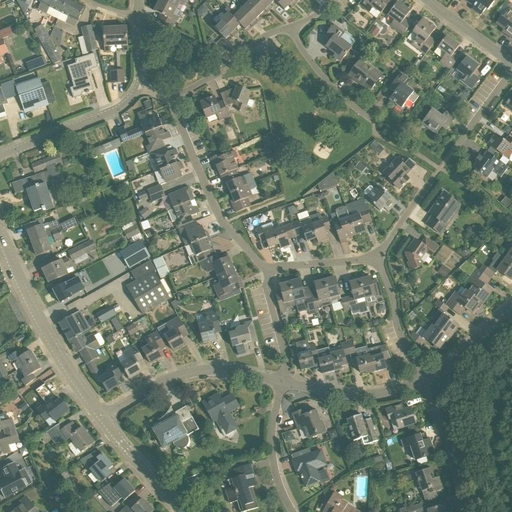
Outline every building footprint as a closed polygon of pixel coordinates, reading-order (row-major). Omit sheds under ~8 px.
[(57,0),(41,0),(40,3),(41,3),(38,9),(50,15),(54,9),(57,0)] [(85,7),(71,0),(57,0),(54,9),(50,15),(65,23),(75,27),(78,21),(85,7)] [(160,0),(160,1),(177,9),(180,3),(184,5),(186,0),(160,0)] [(241,10),(255,25),(258,22),(256,20),(260,15),(244,0),(242,0),(241,2),(245,6),(241,10)] [(259,0),(244,0),(260,15),(265,10),(268,13),(270,10),(259,0)] [(259,0),(270,10),(273,8),(270,5),(275,0),(274,0),(259,0)] [(274,0),(275,0),(285,10),(290,5),(292,8),(295,6),(289,0),(274,0)] [(391,0),(362,0),(359,4),(369,13),(376,18),(381,13),(391,0)] [(491,0),(465,0),(474,7),(472,9),(481,16),(486,9),(488,10),(494,2),(491,0)] [(177,9),(160,1),(154,11),(164,16),(161,22),(173,28),(178,18),(174,15),(177,9)] [(410,12),(398,2),(388,15),(394,20),(390,25),(402,35),(411,25),(405,20),(410,12)] [(225,10),(240,25),(245,30),(250,25),(253,28),(255,25),(241,10),(237,14),(229,7),(225,10)] [(511,9),(508,7),(496,24),(504,30),(510,34),(508,36),(511,39),(511,9)] [(221,20),(236,35),(238,32),(236,30),(240,25),(225,10),(222,13),(225,16),(221,20)] [(351,23),(356,19),(351,14),(347,19),(351,23)] [(437,29),(423,19),(413,32),(413,33),(418,36),(411,45),(425,55),(436,42),(435,42),(433,44),(427,40),(430,38),(437,29)] [(221,20),(217,25),(212,20),(209,23),(216,30),(226,40),(231,35),(233,37),(236,35),(221,20)] [(49,38),(42,24),(35,30),(42,42),(49,38)] [(347,44),(351,39),(344,34),(345,33),(334,25),(325,36),(331,40),(326,47),(335,54),(333,57),(341,62),(352,47),(347,44)] [(95,41),(91,26),(82,29),(84,37),(88,52),(90,52),(90,53),(98,50),(95,41)] [(374,26),(369,32),(375,37),(380,30),(374,26)] [(0,56),(8,53),(3,40),(13,35),(10,27),(0,31),(0,56)] [(127,27),(115,28),(116,46),(123,46),(123,51),(128,51),(127,27)] [(115,28),(104,28),(105,52),(110,52),(110,46),(116,46),(115,28)] [(453,54),(459,46),(447,37),(438,48),(446,54),(440,62),(451,70),(459,58),(453,54)] [(54,64),(62,61),(49,38),(42,42),(54,64)] [(370,49),(373,45),(369,41),(365,46),(370,49)] [(77,63),(69,66),(76,87),(72,89),(75,99),(84,96),(84,94),(94,90),(87,71),(98,67),(95,53),(76,60),(77,63)] [(29,71),(47,64),(44,56),(26,63),(29,71)] [(473,74),(479,66),(467,57),(457,70),(464,76),(460,81),(472,90),(480,79),(473,74)] [(383,74),(368,64),(367,66),(361,61),(349,76),(360,84),(362,83),(371,90),(383,74)] [(406,86),(410,81),(401,74),(390,89),(395,93),(390,99),(397,105),(396,107),(402,112),(406,107),(404,105),(409,98),(415,102),(419,97),(414,93),(406,86)] [(26,114),(48,106),(39,79),(16,87),(23,106),(26,114)] [(224,101),(226,107),(232,104),(238,107),(237,110),(243,113),(246,105),(253,108),(255,102),(246,98),(249,92),(237,87),(236,91),(232,89),(221,94),(224,101)] [(44,94),(48,104),(56,101),(52,91),(44,94)] [(461,92),(457,97),(464,102),(468,97),(461,92)] [(230,117),(226,107),(224,101),(217,104),(214,97),(200,102),(207,119),(217,115),(220,121),(230,117)] [(144,103),(147,110),(153,108),(150,100),(144,103)] [(463,105),(459,102),(455,108),(459,111),(463,105)] [(456,119),(446,112),(442,116),(433,109),(422,123),(437,135),(442,127),(447,130),(456,119)] [(162,127),(166,125),(163,118),(159,120),(157,114),(153,115),(140,121),(143,127),(126,134),(124,127),(118,130),(121,139),(123,143),(162,127)] [(511,129),(507,126),(503,131),(508,135),(511,130),(511,129)] [(169,132),(165,134),(162,127),(123,143),(123,144),(146,135),(150,145),(146,147),(149,154),(162,149),(159,143),(171,138),(169,132)] [(511,151),(511,138),(509,136),(505,141),(496,134),(488,145),(491,147),(496,150),(503,156),(508,149),(511,151)] [(370,146),(377,153),(383,148),(377,142),(376,141),(375,141),(370,146)] [(104,154),(101,147),(92,150),(95,158),(104,154)] [(493,155),(496,150),(491,147),(488,152),(493,155)] [(164,154),(162,149),(149,154),(152,160),(156,159),(160,170),(177,164),(174,157),(178,155),(176,149),(164,154)] [(221,176),(237,170),(238,169),(234,159),(238,157),(236,151),(222,156),(222,154),(218,155),(211,159),(215,170),(218,169),(221,176)] [(483,156),(481,154),(478,157),(480,158),(473,168),(480,173),(487,178),(492,171),(501,178),(509,168),(504,164),(493,155),(488,152),(487,151),(483,156)] [(51,193),(49,194),(47,188),(54,185),(55,187),(63,185),(57,165),(63,162),(59,154),(32,165),(35,172),(47,168),(48,174),(36,178),(13,185),(13,184),(16,194),(28,190),(31,197),(30,197),(35,212),(43,209),(43,211),(46,210),(56,207),(51,193)] [(416,164),(401,155),(397,159),(385,173),(392,180),(391,181),(399,189),(409,179),(405,176),(416,164)] [(135,166),(132,160),(126,163),(127,167),(128,167),(130,172),(135,170),(134,166),(135,166)] [(177,164),(160,170),(165,183),(183,176),(180,171),(184,169),(181,162),(177,164)] [(363,173),(367,168),(360,162),(356,167),(363,173)] [(231,193),(256,183),(251,173),(240,178),(237,170),(221,176),(226,188),(228,187),(231,193)] [(334,173),(318,185),(321,193),(339,187),(334,173)] [(248,198),(252,197),(250,191),(257,188),(256,183),(231,193),(234,200),(231,201),(236,213),(252,207),(248,198)] [(161,185),(147,190),(150,197),(163,191),(161,185)] [(395,201),(379,186),(376,190),(372,186),(369,186),(365,191),(365,193),(369,198),(374,203),(373,204),(381,211),(384,208),(388,212),(393,207),(391,205),(395,201)] [(169,196),(166,197),(162,199),(168,212),(168,211),(174,209),(174,208),(191,202),(195,200),(189,187),(169,196)] [(149,197),(147,190),(138,194),(140,200),(149,197)] [(166,197),(163,191),(150,197),(152,203),(162,199),(166,197)] [(427,224),(441,235),(462,206),(444,193),(429,214),(432,215),(435,218),(429,225),(427,224)] [(350,218),(356,236),(366,232),(362,222),(371,219),(363,200),(345,206),(346,207),(350,218)] [(510,202),(507,200),(503,200),(501,202),(506,208),(510,203),(509,202),(510,202)] [(174,208),(174,209),(168,211),(173,222),(175,222),(178,228),(194,222),(192,216),(200,213),(197,207),(193,209),(191,202),(174,208)] [(295,206),(288,208),(290,216),(298,213),(295,206)] [(152,215),(145,207),(139,213),(145,220),(152,215)] [(346,207),(343,207),(338,209),(336,211),(336,213),(331,215),(337,231),(341,244),(347,242),(346,239),(356,236),(350,218),(346,207)] [(313,225),(312,225),(317,239),(318,243),(329,239),(326,231),(331,229),(327,217),(322,218),(320,213),(310,217),(313,225)] [(292,225),(296,235),(303,232),(307,242),(317,239),(312,225),(313,225),(310,217),(299,220),(300,222),(292,225)] [(61,233),(59,227),(57,220),(42,225),(28,231),(33,243),(47,238),(54,236),(61,233)] [(59,224),(61,230),(73,227),(71,220),(59,224)] [(132,238),(135,244),(141,241),(143,240),(134,221),(122,227),(128,240),(132,238)] [(186,247),(192,244),(210,237),(209,234),(206,235),(202,226),(199,228),(196,221),(194,222),(178,228),(186,247)] [(296,235),(292,225),(284,227),(284,228),(275,232),(274,232),(280,245),(279,245),(281,249),(291,245),(288,237),(296,235)] [(275,232),(273,227),(263,231),(262,228),(256,230),(260,240),(266,238),(269,248),(279,245),(280,245),(274,232),(275,232)] [(155,235),(151,229),(146,232),(149,238),(155,235)] [(61,233),(54,236),(56,241),(63,239),(61,233)] [(210,251),(212,250),(208,240),(211,239),(210,237),(192,244),(186,247),(185,247),(192,266),(199,263),(212,257),(210,251)] [(47,238),(33,243),(37,256),(51,251),(50,245),(47,238)] [(438,247),(426,238),(422,244),(415,240),(406,253),(413,269),(411,270),(422,265),(420,261),(426,252),(432,256),(438,247)] [(74,261),(97,249),(93,239),(82,245),(68,252),(73,261),(74,261)] [(141,241),(135,244),(120,253),(129,269),(150,257),(141,241)] [(461,253),(466,257),(471,251),(465,247),(461,253)] [(489,268),(494,272),(504,258),(498,254),(489,268)] [(229,258),(220,262),(217,255),(212,257),(199,263),(202,270),(207,268),(210,273),(216,271),(218,277),(234,270),(229,258)] [(153,261),(157,270),(166,266),(162,257),(154,261),(153,261)] [(74,272),(68,259),(63,262),(62,261),(43,269),(49,283),(74,272)] [(511,279),(511,262),(506,259),(498,270),(511,280),(511,279)] [(154,271),(156,270),(151,261),(131,272),(136,281),(126,287),(142,315),(170,299),(154,271)] [(469,293),(481,301),(481,302),(483,304),(492,291),(485,286),(491,279),(480,271),(477,269),(467,261),(459,269),(471,277),(468,282),(474,286),(470,292),(469,293)] [(438,272),(446,278),(451,271),(443,265),(438,272)] [(480,271),(491,279),(494,274),(484,266),(480,271)] [(234,270),(218,277),(221,283),(214,286),(219,298),(244,288),(244,287),(232,292),(230,286),(239,282),(234,270)] [(60,304),(73,297),(73,296),(85,290),(78,277),(74,279),(73,277),(64,282),(65,284),(53,290),(60,304)] [(348,297),(341,299),(335,277),(325,280),(330,298),(330,299),(332,305),(342,303),(344,309),(344,312),(351,310),(348,297)] [(381,289),(374,291),(371,277),(360,280),(366,297),(367,302),(367,305),(377,302),(377,303),(384,301),(381,289)] [(306,300),(300,279),(290,282),(296,306),(298,312),(308,309),(309,312),(316,310),(312,298),(306,300)] [(316,310),(322,308),(320,302),(330,299),(330,298),(325,280),(315,283),(319,296),(312,298),(316,310)] [(360,280),(350,283),(354,296),(348,297),(351,310),(352,313),(368,309),(367,305),(367,302),(366,297),(360,280)] [(296,306),(290,282),(280,285),(284,299),(278,300),(276,295),(281,312),(287,311),(287,308),(296,306)] [(481,301),(469,293),(470,292),(467,290),(467,291),(462,287),(457,293),(456,292),(446,306),(449,308),(460,316),(465,309),(472,314),(481,302),(481,301)] [(446,306),(438,300),(434,305),(445,314),(449,308),(446,306)] [(176,302),(175,301),(172,303),(173,305),(174,308),(176,310),(177,309),(180,304),(181,302),(176,302)] [(112,306),(97,314),(102,323),(116,315),(112,306)] [(73,316),(72,315),(59,323),(69,341),(83,334),(90,330),(80,311),(73,316)] [(216,311),(204,315),(205,324),(199,326),(204,344),(217,340),(216,334),(215,331),(221,329),(216,311)] [(238,314),(226,317),(229,327),(240,324),(238,314)] [(443,315),(435,326),(435,327),(451,338),(459,327),(443,315)] [(189,335),(179,318),(166,325),(171,333),(165,336),(173,351),(186,344),(183,338),(181,335),(187,332),(189,335)] [(243,327),(229,331),(233,347),(236,346),(238,356),(250,353),(248,345),(247,343),(257,340),(258,342),(259,342),(253,321),(242,324),(243,327)] [(135,324),(126,328),(131,336),(133,335),(131,331),(137,328),(135,324)] [(433,325),(424,338),(426,339),(440,349),(448,338),(450,339),(451,338),(435,327),(435,326),(433,325)] [(425,341),(412,332),(410,335),(412,340),(421,346),(425,341)] [(166,347),(157,333),(146,339),(150,346),(143,350),(151,364),(164,357),(160,350),(166,347)] [(80,351),(84,358),(96,350),(101,347),(94,335),(86,339),(83,334),(69,341),(76,354),(80,351)] [(105,339),(106,340),(109,346),(115,342),(112,336),(112,335),(105,339)] [(25,340),(22,336),(16,339),(19,344),(25,340)] [(353,341),(347,342),(350,354),(356,353),(353,341)] [(342,351),(330,354),(331,357),(335,371),(341,369),(341,367),(347,365),(344,356),(350,354),(347,342),(340,344),(341,347),(342,351)] [(315,344),(309,345),(309,347),(310,352),(311,352),(312,358),(313,358),(319,357),(315,344)] [(380,348),(381,354),(370,358),(369,358),(374,373),(386,369),(384,360),(390,358),(385,346),(380,348)] [(142,357),(136,347),(125,353),(118,357),(122,364),(130,379),(143,372),(137,361),(142,357)] [(310,352),(309,347),(297,351),(297,349),(291,350),(294,363),(300,361),(302,371),(315,367),(312,358),(311,352),(310,352)] [(96,350),(84,358),(87,364),(100,357),(96,350)] [(31,351),(22,356),(19,351),(9,357),(12,362),(15,360),(21,369),(36,360),(31,351)] [(370,358),(369,355),(357,359),(361,373),(371,371),(371,373),(374,373),(369,358),(370,358)] [(335,371),(331,357),(319,360),(323,375),(335,371)] [(0,360),(0,394),(0,395),(7,386),(4,383),(8,379),(7,376),(8,375),(0,360)] [(36,360),(21,369),(26,378),(22,380),(26,385),(36,379),(33,374),(41,369),(36,360)] [(109,372),(102,376),(99,378),(108,392),(120,385),(117,379),(123,376),(115,363),(107,368),(109,372)] [(219,393),(203,403),(214,422),(218,420),(223,429),(221,431),(225,436),(228,437),(234,434),(235,431),(239,428),(230,413),(240,407),(233,394),(223,400),(219,393)] [(51,399),(37,409),(46,421),(51,416),(55,421),(69,410),(61,399),(54,404),(51,400),(52,400),(51,399)] [(25,402),(19,407),(22,412),(29,408),(25,402)] [(411,408),(405,410),(403,404),(386,410),(390,420),(396,418),(400,429),(407,427),(416,424),(411,408)] [(199,430),(195,423),(196,423),(195,422),(195,421),(194,420),(194,419),(193,418),(193,417),(192,417),(186,407),(171,415),(168,412),(168,413),(166,415),(164,417),(162,419),(160,420),(152,425),(154,428),(164,446),(172,442),(174,444),(175,446),(176,447),(178,448),(180,449),(182,449),(184,448),(185,448),(187,447),(188,445),(189,443),(189,442),(189,440),(189,438),(189,437),(188,436),(199,430)] [(323,421),(321,422),(317,411),(305,415),(303,410),(292,414),(298,430),(305,428),(309,439),(327,432),(323,421)] [(374,428),(371,419),(361,422),(359,416),(347,420),(350,429),(354,441),(362,438),(364,445),(378,441),(374,428)] [(0,420),(0,430),(4,429),(6,434),(16,430),(12,419),(1,423),(0,420)] [(71,438),(74,442),(68,446),(76,456),(81,452),(82,452),(94,443),(82,428),(79,431),(73,423),(64,429),(61,424),(64,422),(63,422),(55,428),(47,433),(58,447),(63,443),(71,438)] [(9,446),(20,442),(16,430),(6,434),(7,439),(0,441),(0,456),(11,453),(9,446)] [(331,440),(338,438),(336,430),(328,433),(331,440)] [(432,445),(430,446),(426,433),(402,442),(405,449),(410,447),(415,461),(435,454),(432,445)] [(20,450),(23,457),(29,454),(26,447),(20,450)] [(113,465),(103,454),(102,454),(98,450),(84,458),(80,461),(87,468),(90,465),(92,463),(94,466),(90,470),(102,483),(111,474),(108,470),(113,465)] [(321,451),(293,461),(296,468),(299,467),(302,476),(301,476),(302,479),(303,478),(305,484),(312,481),(313,484),(320,482),(321,484),(329,481),(329,477),(327,473),(325,471),(318,474),(316,469),(327,465),(321,451)] [(381,455),(373,458),(376,464),(384,462),(381,455)] [(27,487),(19,472),(19,471),(14,463),(2,469),(6,478),(0,481),(0,488),(5,498),(27,487)] [(258,486),(255,478),(247,480),(245,475),(253,472),(251,464),(250,464),(251,465),(236,470),(237,475),(237,478),(229,480),(231,488),(226,490),(231,504),(241,501),(244,511),(246,511),(258,508),(252,487),(258,486)] [(432,468),(416,473),(423,492),(426,502),(438,498),(436,492),(443,489),(439,477),(435,478),(432,468)] [(409,471),(400,474),(403,483),(412,480),(409,471)] [(203,482),(198,475),(194,477),(190,479),(186,479),(183,482),(191,491),(203,482)] [(53,476),(51,477),(43,482),(51,494),(61,488),(53,476)] [(135,492),(125,479),(114,488),(112,486),(112,485),(111,484),(98,492),(112,507),(122,498),(125,501),(135,492)] [(335,491),(332,496),(328,503),(325,501),(321,507),(325,509),(323,511),(357,511),(347,506),(347,504),(337,499),(340,494),(335,491)] [(38,511),(27,497),(16,506),(18,508),(13,511),(38,511)] [(423,503),(417,505),(419,511),(423,511),(426,511),(428,511),(445,511),(443,504),(441,505),(438,498),(426,502),(423,503)] [(143,499),(131,510),(127,506),(120,511),(152,511),(154,511),(143,499)]
